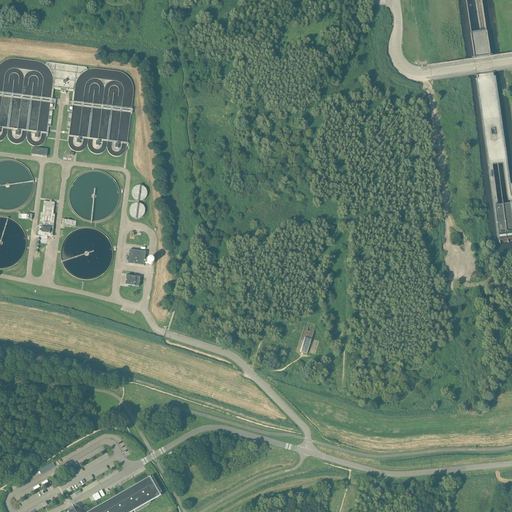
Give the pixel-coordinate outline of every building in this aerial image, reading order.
[(494,74),(488,33),(484,33),(475,34),(471,35),(477,77),(475,77),(498,242),(499,242),(495,205),(499,205),(493,169),(493,167),(494,167),(503,166),(504,166),(509,203),(511,203),(511,204),(511,184),(511,183),(495,74),(494,74)] [(53,83),(52,90),(75,92),(76,86),(77,80),(81,75),(85,72),(87,71),(86,68),(47,63),(45,66),(48,68),(51,73),(53,78),(53,83)] [(32,148),(31,155),(47,157),(48,150),(32,148)] [(42,213),(41,213),(38,236),(41,236),(41,237),(47,238),(47,237),(52,237),(55,215),(53,215),(55,203),(44,202),(42,213)] [(499,242),(500,244),(511,242),(511,204),(511,203),(509,203),(508,204),(500,205),(499,205),(495,205),(499,242)] [(129,250),(128,264),(144,266),(146,252),(129,250)] [(126,276),(125,285),(134,286),(139,287),(140,278),(136,277),(126,276)] [(300,341),(297,351),(307,354),(310,342),(311,339),(314,332),(314,329),(311,328),(309,332),(307,331),(308,328),(308,327),(304,326),(301,338),(300,341)] [(39,470),(42,474),(55,466),(52,462),(39,470)] [(131,511),(134,511),(150,502),(160,496),(159,494),(158,493),(149,478),(140,483),(106,503),(89,511),(76,511),(73,505),(66,509),(68,511),(131,511)]
